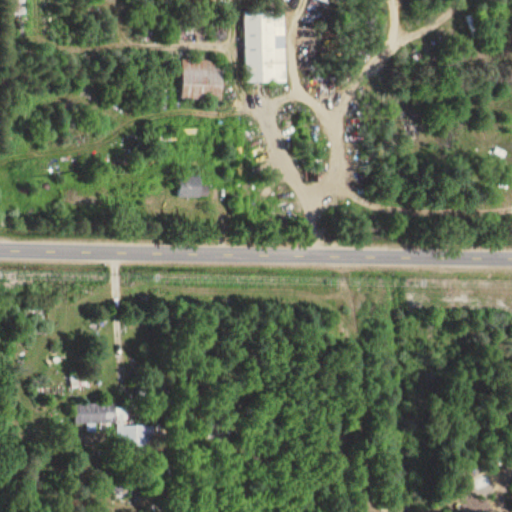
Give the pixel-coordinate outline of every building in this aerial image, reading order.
[(245,9),(246,82),(286,81),(285,9),(245,9)] [(224,59),(183,59),(183,99),(224,99),(224,59)] [(202,175),(178,175),(178,195),(202,195),(202,175)] [(74,404),(74,422),(126,422),(126,404),(74,404)] [(154,426),(116,426),(116,452),(154,452),(154,426)]
